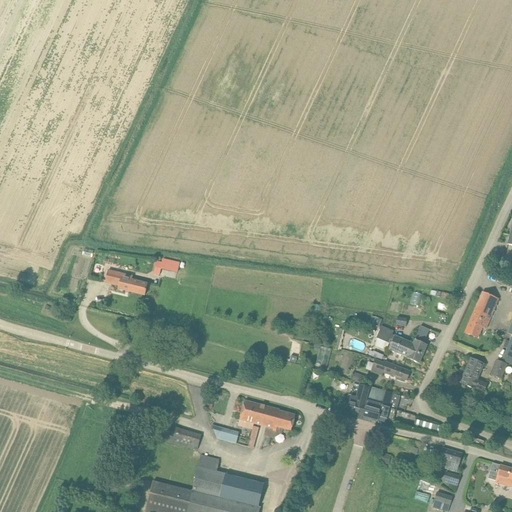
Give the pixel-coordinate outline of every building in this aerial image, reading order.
[(84,249),(83,255),(91,258),(93,252),(84,249)] [(160,270),(177,274),(179,264),(163,260),(162,264),(156,262),(153,275),(159,276),(160,270)] [(108,271),(107,273),(105,283),(118,286),(118,289),(145,296),(148,284),(132,280),(133,277),(108,271)] [(437,292),(435,297),(451,301),(452,296),(437,292)] [(465,333),(474,337),(479,339),(483,328),(487,329),(499,300),(482,293),(465,333)] [(313,305),(311,324),(318,325),(321,306),(313,305)] [(372,316),(369,323),(379,327),(382,320),(372,316)] [(406,328),(407,320),(396,319),(395,327),(406,328)] [(288,322),(287,330),(301,333),(303,325),(288,322)] [(407,359),(412,344),(392,336),(394,331),(381,326),(375,339),(391,345),(388,352),(407,359)] [(407,359),(410,360),(419,364),(427,345),(423,344),(429,330),(420,327),(412,344),(407,359)] [(340,329),(335,350),(339,351),(344,330),(340,329)] [(315,345),(314,351),(319,352),(316,364),(327,367),(331,350),(315,345)] [(291,356),(289,362),(295,364),(297,357),(291,356)] [(484,365),(479,363),(470,359),(465,372),(461,382),(461,381),(460,383),(473,389),(474,388),(483,393),(487,384),(477,380),(484,365)] [(501,380),(507,366),(497,361),(491,376),(501,380)] [(391,376),(397,378),(406,381),(410,372),(401,368),(394,366),(375,362),(372,373),(383,376),(385,370),(392,372),(391,376)] [(353,372),(351,379),(357,381),(359,375),(353,372)] [(346,412),(362,417),(365,406),(370,388),(354,383),(346,412)] [(387,418),(394,394),(386,392),(370,388),(365,406),(362,417),(378,421),(379,416),(387,418)] [(248,423),(254,425),(259,405),(245,401),(239,420),(240,421),(239,423),(248,426),(248,423)] [(279,411),(259,405),(254,425),(276,432),(277,428),(291,431),(295,416),(279,412),(279,411)] [(415,420),(413,427),(441,434),(443,427),(439,426),(415,420)] [(197,451),(198,445),(201,436),(169,426),(164,441),(197,451)] [(222,428),(219,440),(236,444),(239,432),(222,428)] [(264,437),(263,444),(269,445),(271,438),(264,437)] [(407,446),(405,451),(416,455),(419,450),(407,446)] [(443,449),(440,459),(439,466),(446,468),(447,465),(458,468),(459,464),(461,454),(443,449)] [(384,454),(382,463),(389,465),(391,456),(384,454)] [(198,469),(192,492),(152,482),(144,511),(259,511),(260,508),(266,509),(271,493),(273,493),(274,487),(265,485),(216,473),(219,460),(201,456),(198,469)] [(511,469),(492,464),(490,473),(488,479),(496,482),(496,483),(511,487),(511,469)] [(446,472),(442,483),(457,487),(460,476),(446,472)] [(300,482),(296,480),(292,489),(296,491),(300,482)] [(436,493),(432,509),(442,511),(447,511),(451,498),(436,493)]
